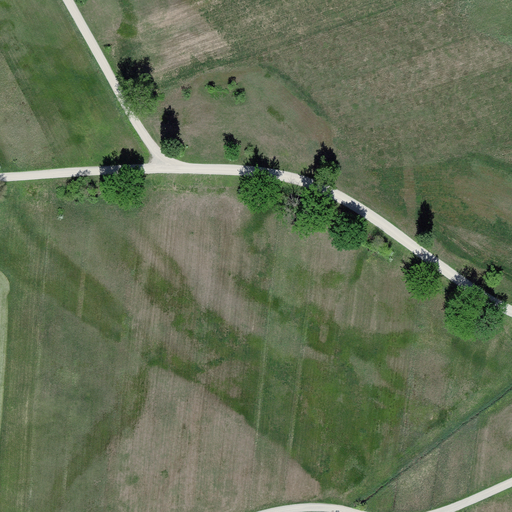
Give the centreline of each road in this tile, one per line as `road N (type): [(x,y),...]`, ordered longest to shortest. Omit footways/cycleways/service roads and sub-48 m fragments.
road 1 (track): [(511,310),(353,199),(293,177),(176,166),(0,174)]
road 2 (track): [(176,166),(150,146),(67,0)]
